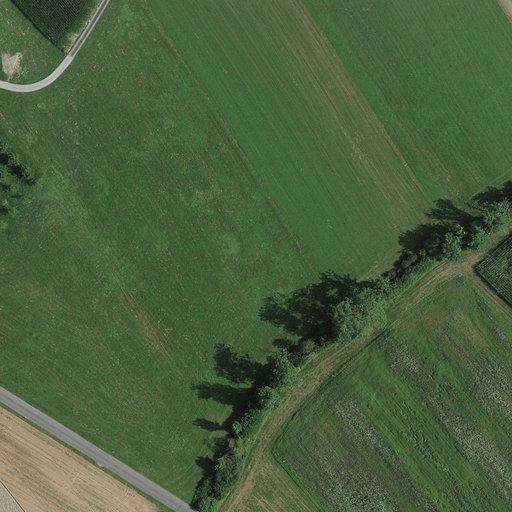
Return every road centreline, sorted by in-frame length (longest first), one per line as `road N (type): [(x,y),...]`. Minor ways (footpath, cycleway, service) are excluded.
road 1 (tertiary): [(186,511),(0,394)]
road 2 (track): [(108,0),(51,80),(36,89),(0,85)]
